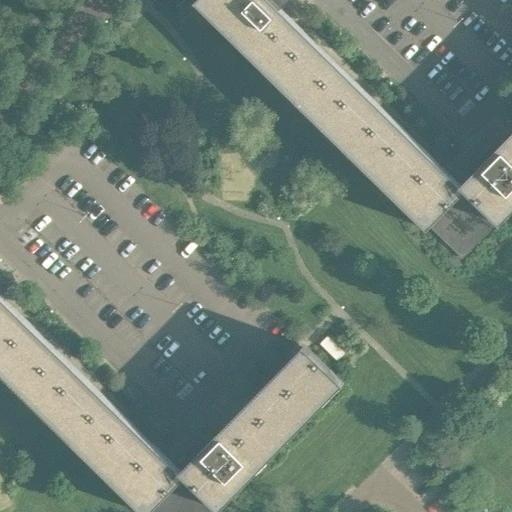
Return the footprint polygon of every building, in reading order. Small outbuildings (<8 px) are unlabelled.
[(511,205),(511,139),(502,150),(491,138),(486,143),(487,144),(479,153),(478,152),(473,157),(484,168),(461,192),(277,12),(288,1),(287,0),(198,0),(461,257),(511,205)] [(185,457),(181,460),(177,461),(174,463),(170,467),(0,300),(0,294),(8,286),(3,281),(2,282),(0,280),(0,365),(149,511),(211,511),(257,466),(340,380),(307,347),(222,435),(211,424),(182,453),(185,457)] [(326,335),(319,342),(336,359),(343,351),(326,335)] [(371,469),(400,439),(392,431),(363,461),(371,469)] [(356,485),(370,471),(354,454),(340,468),(356,485)]
